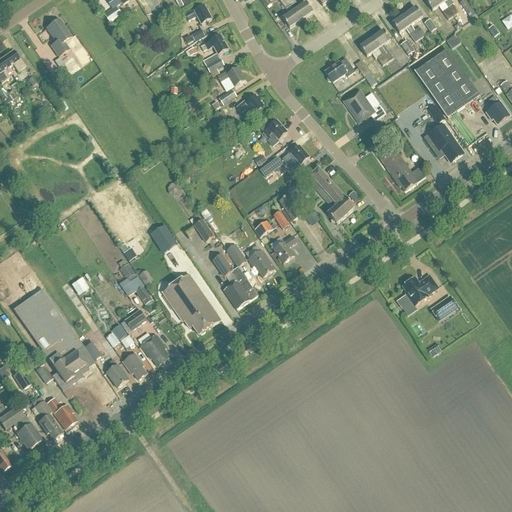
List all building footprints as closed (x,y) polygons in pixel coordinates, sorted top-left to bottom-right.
[(104,0),(109,6),(113,12),(117,9),(122,5),(124,7),(129,4),(126,0),(104,0)] [(192,0),(182,0),(187,9),(195,5),(192,0)] [(442,7),(445,11),(451,7),(447,2),(449,0),(434,0),(430,3),(435,11),(442,7)] [(456,0),(468,18),(471,16),(461,0),(456,0)] [(293,29),(316,12),(311,5),(287,21),(293,29)] [(113,12),(106,17),(112,26),(123,18),(117,9),(113,12)] [(197,19),(202,28),(212,23),(204,9),(195,14),(194,12),(185,17),(189,24),(197,19)] [(174,10),(169,14),(172,19),(178,16),(174,10)] [(421,10),(397,26),(402,33),(426,17),(421,10)] [(433,18),(440,29),(449,24),(443,13),(433,18)] [(72,40),(59,22),(46,31),(56,45),(50,49),(58,60),(69,52),(64,45),(72,40)] [(413,30),(418,41),(430,36),(424,25),(413,30)] [(144,28),(141,33),(150,37),(152,31),(144,28)] [(501,37),(495,28),(490,32),(496,41),(501,37)] [(202,33),(191,38),(195,45),(205,40),(202,33)] [(364,48),(369,56),(393,42),(389,35),(364,48)] [(214,50),(218,59),(229,53),(221,38),(205,47),(208,53),(214,50)] [(191,39),(185,42),(188,47),(193,44),(191,39)] [(189,54),(192,59),(197,56),(196,54),(200,52),(198,49),(195,51),(194,51),(189,54)] [(448,52),(416,75),(449,121),(481,98),(448,52)] [(2,61),(8,70),(14,66),(19,73),(25,69),(20,61),(19,62),(13,54),(2,61)] [(74,74),(83,67),(75,57),(66,64),(74,74)] [(397,59),(391,62),(396,71),(402,67),(397,59)] [(210,74),(211,74),(213,77),(218,74),(217,71),(225,66),(221,60),(207,68),(210,74)] [(331,84),(333,86),(346,76),(348,80),(355,75),(346,62),(340,66),(339,65),(325,75),(328,79),(327,81),(327,82),(328,84),(330,84),(331,84)] [(371,75),(366,68),(362,63),(356,67),(364,79),(371,75)] [(143,72),(149,75),(153,67),(148,64),(143,72)] [(229,80),(235,90),(246,83),(239,70),(229,76),(228,74),(218,80),(221,85),(229,80)] [(33,81),(32,81),(28,84),(33,91),(37,88),(33,81)] [(511,91),(507,84),(501,89),(511,105),(511,91)] [(6,93),(0,97),(7,107),(13,103),(8,96),(6,93)] [(233,93),(220,102),(225,109),(238,100),(233,93)] [(386,117),(378,106),(372,111),(360,93),(343,105),(359,127),(371,119),(375,124),(386,117)] [(17,100),(13,94),(8,96),(13,103),(17,100)] [(419,103),(424,110),(432,104),(427,97),(419,103)] [(237,111),(241,115),(248,109),(255,118),(265,110),(256,98),(247,105),(245,103),(237,111)] [(495,99),(488,103),(494,111),(487,116),(492,123),(493,122),(497,128),(510,120),(501,106),(501,107),(495,99)] [(435,109),(429,113),(434,119),(439,115),(435,109)] [(268,141),(273,137),(279,144),(288,136),(277,124),(263,136),(268,141)] [(444,127),(427,139),(435,150),(438,148),(445,158),(447,157),(452,165),(462,158),(450,140),(452,138),(444,127)] [(295,161),(301,169),(310,161),(299,149),(291,157),(290,155),(283,162),(288,167),(295,161)] [(401,189),(405,196),(417,187),(426,180),(420,171),(412,176),(395,151),(380,161),(400,190),(401,189)] [(260,159),(254,163),(258,169),(264,165),(260,159)] [(277,160),(260,173),(266,181),(283,168),(277,160)] [(337,208),(328,217),(337,228),(355,212),(346,201),(346,202),(319,172),(311,179),(324,193),(322,194),(330,202),(331,201),(337,208)] [(354,194),(349,199),(355,205),(360,201),(354,194)] [(289,198),(280,205),(294,225),(303,218),(289,198)] [(210,209),(204,213),(217,233),(223,229),(210,209)] [(281,214),(274,219),(283,232),(291,227),(281,214)] [(274,232),(277,230),(274,225),(271,228),(267,222),(254,231),(260,239),(273,230),(274,232)] [(204,223),(195,230),(206,246),(215,240),(204,223)] [(165,254),(177,247),(166,228),(153,236),(165,254)] [(229,237),(223,240),(228,249),(233,246),(229,237)] [(293,239),(284,245),(285,246),(274,254),(284,267),(295,260),(289,252),(297,246),(293,239)] [(226,252),(238,269),(247,263),(235,246),(226,252)] [(124,247),(119,251),(129,265),(134,262),(124,247)] [(274,274),(271,269),(272,268),(263,254),(248,263),(253,270),(255,269),(263,282),(274,274)] [(225,280),(231,276),(237,284),(224,294),(238,314),(258,300),(247,284),(244,279),(238,271),(234,274),(222,257),(213,264),(225,280)] [(53,370),(65,387),(75,380),(73,377),(86,368),(76,354),(83,349),(42,292),(30,275),(21,281),(34,298),(13,313),(53,370)] [(85,292),(91,289),(85,278),(79,281),(85,292)] [(185,324),(190,331),(193,329),(200,339),(221,324),(189,278),(163,296),(183,325),(185,324)] [(407,297),(396,304),(401,312),(412,305),(415,309),(428,300),(427,299),(438,291),(430,279),(422,284),(423,285),(419,287),(415,281),(412,284),(410,283),(407,285),(406,287),(403,290),(407,296),(406,296),(407,297)] [(137,295),(145,307),(152,302),(137,280),(130,284),(137,295)] [(137,295),(130,284),(129,283),(121,288),(129,300),(137,295)] [(431,313),(439,323),(457,310),(450,300),(431,313)] [(141,312),(126,323),(133,333),(149,322),(141,312)] [(120,343),(127,338),(120,328),(113,334),(120,343)] [(106,339),(109,345),(113,350),(119,345),(112,335),(106,339)] [(149,344),(141,350),(151,363),(152,362),(159,371),(165,366),(171,362),(165,353),(166,352),(157,339),(149,344)] [(92,346),(84,352),(94,366),(101,361),(92,346)] [(132,378),(133,377),(138,384),(147,378),(141,368),(142,367),(135,357),(123,366),(132,378)] [(111,374),(107,376),(118,392),(129,384),(119,369),(118,369),(114,364),(107,368),(111,374)] [(37,372),(46,386),(54,381),(44,367),(37,372)] [(13,379),(22,394),(31,388),(22,374),(13,379)] [(61,413),(54,402),(47,408),(64,432),(67,430),(68,431),(76,425),(70,418),(72,416),(67,409),(61,413)] [(38,425),(47,438),(48,437),(53,444),(63,437),(49,418),(52,416),(44,404),(36,409),(44,421),(38,425)] [(0,425),(5,433),(13,428),(18,436),(17,437),(28,453),(42,443),(25,418),(24,419),(17,409),(0,421),(0,425)] [(0,471),(3,475),(11,470),(0,454),(0,471)]
